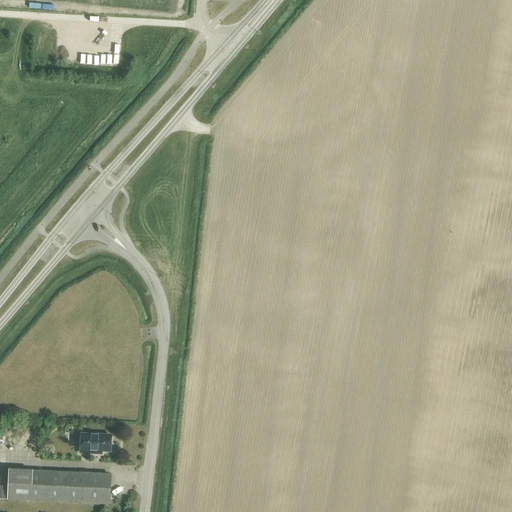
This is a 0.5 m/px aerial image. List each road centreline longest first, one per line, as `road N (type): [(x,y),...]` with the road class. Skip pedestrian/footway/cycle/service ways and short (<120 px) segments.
road 1 (unclassified): [(144,511),(164,329),(156,288),(134,258)]
road 2 (secondary): [(223,44),(85,198)]
road 3 (secondary): [(99,210),(233,53)]
road 4 (secondary): [(0,325),(84,226)]
